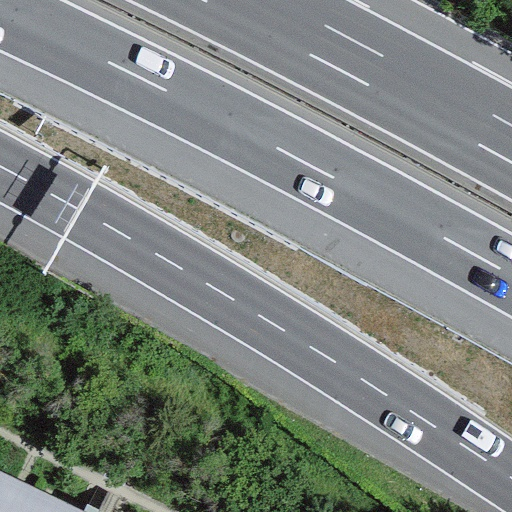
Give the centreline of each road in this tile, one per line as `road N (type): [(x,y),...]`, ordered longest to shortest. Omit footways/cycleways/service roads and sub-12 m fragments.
road 1 (motorway): [(0,167),(272,323),(511,479)]
road 2 (motorway): [(0,11),(511,276)]
road 3 (motorway): [(511,144),(237,0)]
